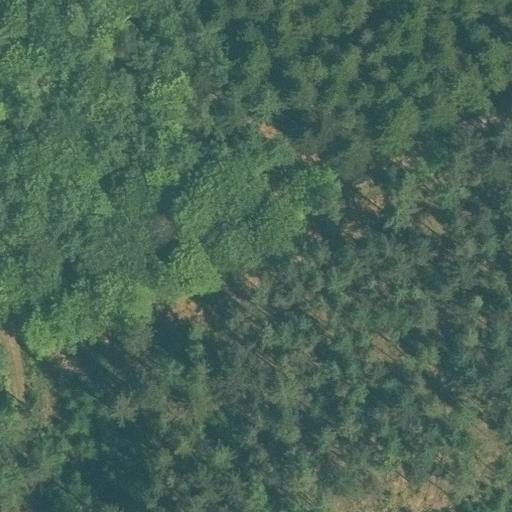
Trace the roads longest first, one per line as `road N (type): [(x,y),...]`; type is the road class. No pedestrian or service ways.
road 1 (track): [(17,336),(511,120)]
road 2 (track): [(17,336),(33,511)]
